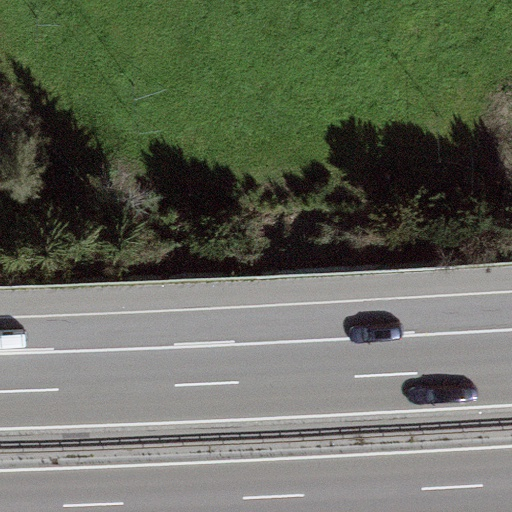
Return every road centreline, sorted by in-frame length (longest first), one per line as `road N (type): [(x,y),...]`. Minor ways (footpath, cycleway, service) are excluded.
road 1 (motorway): [(0,510),(511,486)]
road 2 (motorway): [(511,366),(0,390)]
